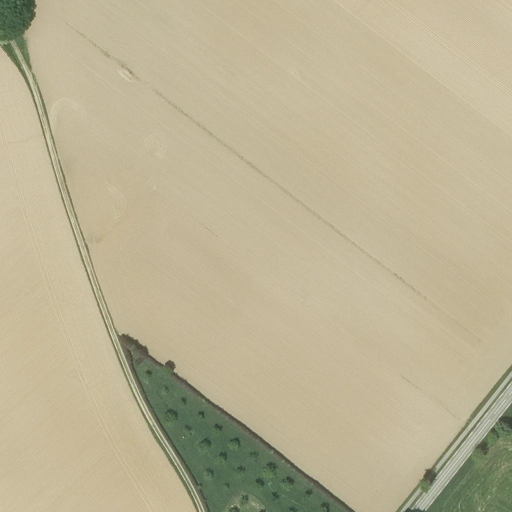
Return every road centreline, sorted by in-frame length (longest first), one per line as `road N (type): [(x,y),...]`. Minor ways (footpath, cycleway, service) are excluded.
road 1 (track): [(200,511),(124,369),(35,95),(0,20)]
road 2 (secondary): [(417,511),(511,392)]
